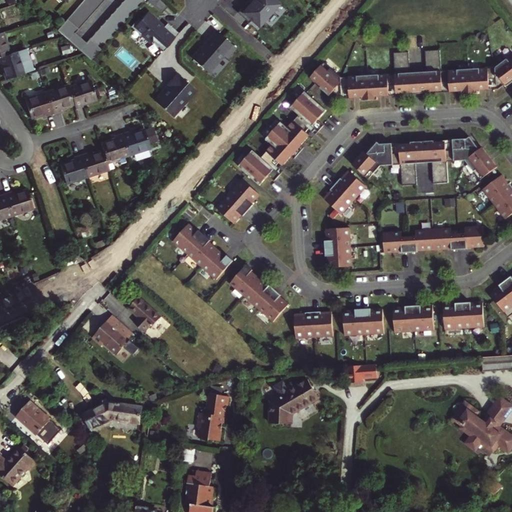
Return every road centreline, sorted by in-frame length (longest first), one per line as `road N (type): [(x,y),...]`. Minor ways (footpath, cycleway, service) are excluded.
road 1 (residential): [(511,140),(478,111),(361,119),(296,192)]
road 2 (residential): [(313,281),(337,288),(466,278),(511,247)]
road 3 (residential): [(296,192),(256,238),(259,251),(313,281)]
road 4 (residential): [(0,386),(88,285)]
road 5 (residential): [(14,159),(37,141),(129,110)]
